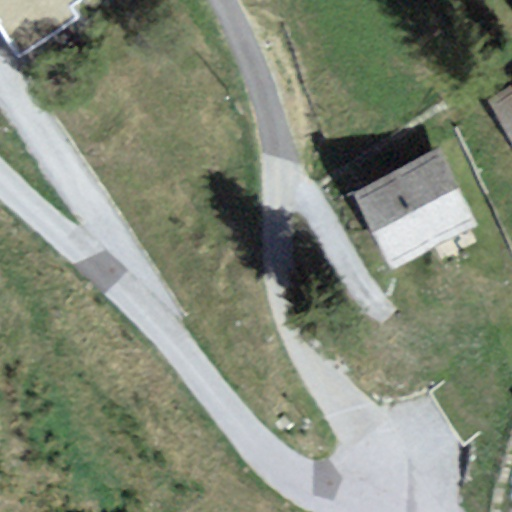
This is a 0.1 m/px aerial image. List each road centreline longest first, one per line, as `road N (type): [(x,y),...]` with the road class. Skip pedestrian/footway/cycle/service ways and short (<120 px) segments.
road 1 (residential): [(376,492),(377,458),(281,323),(273,271),(287,163),(249,42),(219,0)]
road 2 (residential): [(149,322),(246,447),(315,499),(348,505),(376,492)]
road 3 (residential): [(0,90),(104,232),(149,322)]
road 4 (residential): [(0,184),(149,322)]
